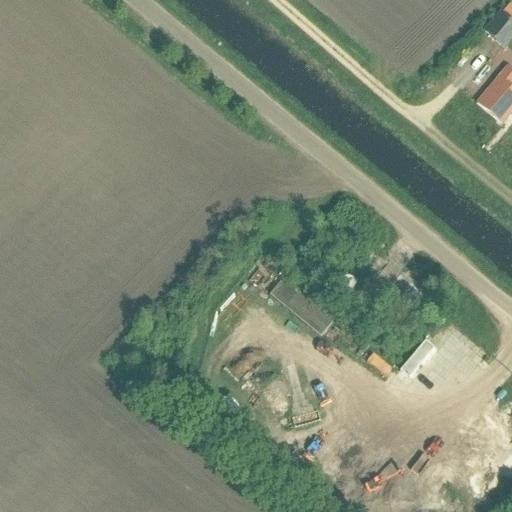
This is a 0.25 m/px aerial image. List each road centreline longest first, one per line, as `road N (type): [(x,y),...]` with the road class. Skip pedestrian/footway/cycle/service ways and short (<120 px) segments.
road 1 (unclassified): [(511,311),(132,0)]
road 2 (track): [(511,198),(272,0)]
